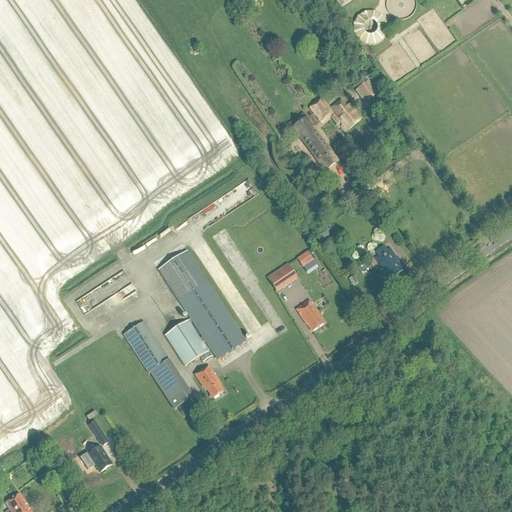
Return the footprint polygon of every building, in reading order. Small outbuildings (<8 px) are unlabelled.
[(367,83),(358,90),(367,102),(377,95),(373,88),(376,85),(370,76),(365,80),(367,83)] [(341,122),(344,125),(340,128),(344,134),(362,120),(356,113),(352,116),(349,113),(351,112),(342,101),(333,108),(342,121),(341,122)] [(306,120),(293,130),(325,172),(337,163),(306,120)] [(218,215),(254,198),(248,185),(212,203),(218,215)] [(333,246),(341,241),(337,234),(329,240),(333,246)] [(191,250),(208,277),(214,273),(217,278),(221,276),(224,282),(218,286),(229,303),(239,297),(204,242),(191,250)] [(391,279),(402,272),(397,264),(398,263),(390,250),(376,259),(383,270),(383,269),(391,279)] [(158,271),(190,320),(202,338),(200,339),(188,322),(164,337),(184,368),(199,359),(202,364),(211,358),(202,345),(205,343),(217,362),(247,342),(187,252),(158,271)] [(303,269),(313,262),(307,253),(296,260),(303,269)] [(267,279),(276,294),(297,280),(287,265),(267,279)] [(352,287),(358,284),(354,277),(348,280),(352,287)] [(72,303),(79,314),(100,300),(93,289),(72,303)] [(233,309),(242,303),(240,299),(230,305),(233,309)] [(312,332),(323,325),(314,311),(315,310),(310,302),(296,311),(304,323),(305,322),(312,332)] [(123,336),(148,375),(150,374),(174,411),(192,398),(143,323),(123,336)] [(220,385),(208,367),(195,376),(201,385),(202,383),(212,399),(223,392),(218,386),(220,385)] [(183,418),(189,415),(183,406),(178,410),(183,418)] [(94,412),(86,418),(89,422),(97,416),(94,412)] [(67,429),(80,419),(76,414),(63,424),(67,429)] [(75,432),(83,427),(81,422),(72,428),(75,432)] [(89,427),(103,447),(108,443),(95,423),(89,427)] [(99,474),(112,466),(100,448),(87,456),(99,474)] [(58,491),(67,504),(74,500),(65,486),(58,491)] [(10,511),(30,511),(19,495),(5,505),(10,511)] [(68,511),(76,507),(73,503),(65,508),(68,511)]
